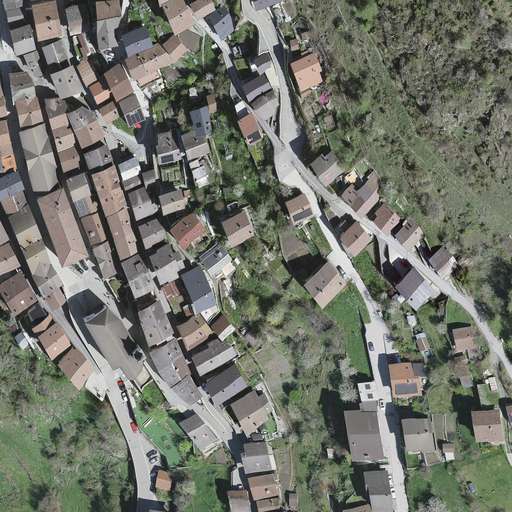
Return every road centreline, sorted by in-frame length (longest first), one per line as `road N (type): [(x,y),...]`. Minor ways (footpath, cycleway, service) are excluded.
road 1 (residential): [(34,79),(104,122),(168,322),(231,443)]
road 2 (residential): [(405,511),(375,321),(308,191),(286,168),(289,154)]
road 3 (residential): [(289,154),(453,297),(511,368)]
road 4 (residential): [(74,287),(57,265),(26,184),(6,58)]
road 5 (residential): [(115,400),(27,275),(0,214)]
road 6 (residential): [(98,284),(34,79)]
road 7 (tertiary): [(231,443),(163,385),(98,284)]
road 8 (residential): [(289,154),(278,57),(245,0)]
road 9 (tertiary): [(74,287),(72,308),(115,400)]
